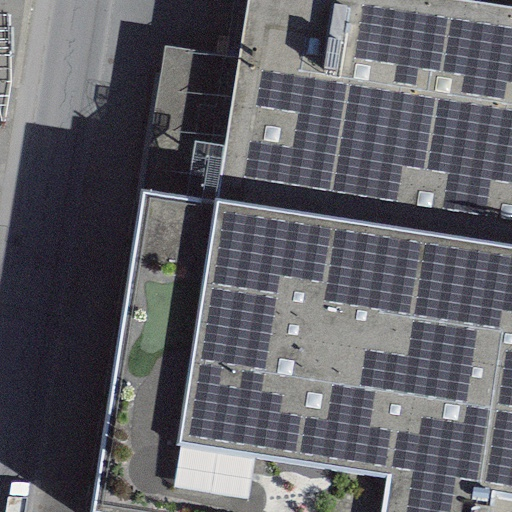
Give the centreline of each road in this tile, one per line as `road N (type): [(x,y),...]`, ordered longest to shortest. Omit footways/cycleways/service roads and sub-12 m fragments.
road 1 (residential): [(0,427),(65,0)]
road 2 (unknown): [(511,315),(342,280)]
